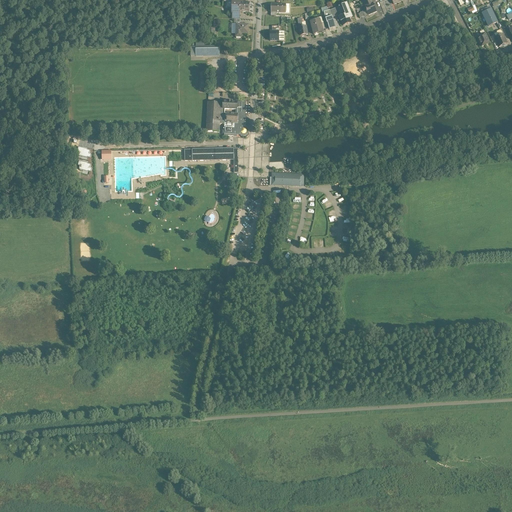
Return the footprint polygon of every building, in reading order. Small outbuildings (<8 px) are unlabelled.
[(373,0),(363,0),(362,1),(362,0),(361,1),(365,8),(373,5),(375,4),(373,0)] [(239,4),(233,4),(233,5),(233,15),(235,15),(241,15),(241,14),(241,6),(238,5),(239,4)] [(365,8),(364,9),(368,18),(377,14),(373,5),(365,8)] [(250,6),(241,6),(241,14),(249,14),(250,6)] [(347,6),(339,10),(342,18),(348,16),(349,21),(352,19),(347,6)] [(285,7),(271,7),(271,15),(277,15),(285,16),(285,7)] [(336,11),(330,13),(333,20),(339,17),(336,11)] [(490,11),(482,14),(489,28),(497,24),(490,11)] [(333,20),(330,13),(330,12),(324,14),(326,21),(326,23),(327,25),(329,31),(329,32),(337,30),(333,20)] [(342,18),(339,19),(341,24),(342,23),(344,28),(351,25),(349,21),(348,16),(342,18)] [(302,25),(302,21),(298,22),(299,30),(306,29),(305,24),(302,25)] [(319,23),(311,26),(311,25),(313,32),(312,32),(314,37),(318,36),(318,35),(323,34),(322,32),(321,26),(319,22),(319,23)] [(249,27),(237,27),(236,39),(242,40),(242,36),(248,36),(249,27)] [(306,29),(299,30),(300,38),(308,37),(306,29)] [(279,43),(279,34),(275,34),(271,34),(270,34),(270,43),(279,43)] [(500,34),(495,36),(496,39),(494,40),(499,49),(507,45),(503,36),(501,37),(500,34)] [(481,37),(477,39),(482,48),(489,45),(485,35),(481,37)] [(219,48),(196,49),(196,58),(205,58),(205,57),(219,57),(219,48)] [(237,104),(224,103),(224,110),(225,111),(237,111),(238,104),(237,104)] [(246,104),(237,103),(237,104),(238,104),(237,111),(237,116),(238,116),(238,125),(236,125),(236,127),(236,130),(230,130),(227,130),(225,130),(225,135),(225,137),(234,137),(234,136),(238,136),(240,136),(241,136),(241,137),(245,137),(248,135),(248,132),(246,129),(244,129),(245,118),(246,104)] [(220,105),(208,104),(207,133),(219,134),(220,125),(220,120),(221,105),(220,105)] [(237,116),(227,115),(225,115),(224,115),(224,118),(227,118),(227,121),(227,124),(236,125),(238,125),(238,116),(237,116)] [(79,149),(78,149),(77,153),(79,153),(79,157),(82,158),(91,159),(92,156),(90,155),(90,152),(82,150),(82,149),(79,149)] [(233,150),(192,151),(192,162),(234,161),(233,150)] [(111,152),(102,153),(102,155),(102,160),(102,161),(111,161),(111,152)] [(80,163),(79,163),(78,167),(80,167),(79,171),(80,171),(83,172),(83,171),(91,173),(92,170),(90,169),(91,166),(83,164),(83,163),(80,163)] [(287,176),(275,175),(275,177),(275,186),(284,186),(292,187),(303,187),(303,183),(303,179),(303,176),(287,176)]
